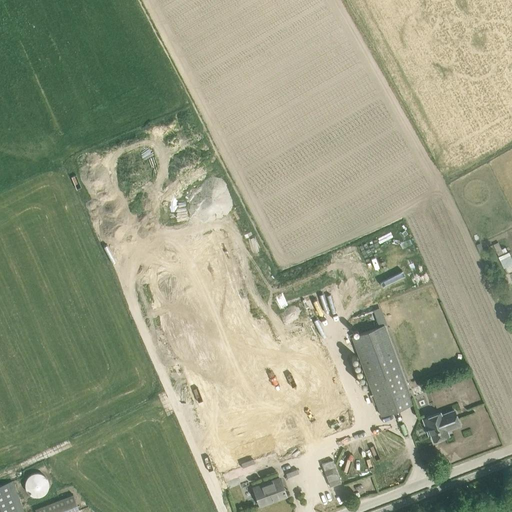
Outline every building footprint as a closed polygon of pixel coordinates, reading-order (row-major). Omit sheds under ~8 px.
[(171,261),(145,268),(180,390),(190,390),(191,369),(211,439),(213,439),(225,482),(237,483),(228,485),(229,488),(251,482),(252,465),(272,459),(277,477),(278,468),(275,458),(297,452),(232,225),(207,232),(254,395),(253,401),(245,401),(242,391),(243,366),(242,361),(241,377),(235,377),(234,371),(234,359),(198,232),(165,241),(171,261)] [(511,260),(506,248),(496,253),(503,267),(511,262),(511,260)] [(364,271),(340,272),(341,297),(365,297),(364,271)] [(509,289),(500,293),(510,316),(511,315),(511,294),(511,295),(509,289)] [(344,316),(381,415),(413,404),(384,325),(376,304),(344,316)] [(288,332),(319,435),(351,426),(350,420),(353,419),(349,408),(342,410),(316,324),(288,332)] [(297,399),(305,422),(312,419),(305,397),(297,399)] [(448,435),(446,429),(450,428),(459,424),(454,410),(441,415),(440,412),(425,418),(428,427),(426,428),(428,435),(430,434),(433,441),(435,440),(435,442),(438,442),(440,441),(441,439),(441,438),(448,435)] [(25,483),(24,485),(25,486),(25,487),(25,488),(25,489),(26,490),(26,491),(27,492),(28,493),(29,494),(31,495),(32,496),(33,496),(34,497),(37,497),(38,497),(40,496),(42,496),(43,495),(44,495),(44,494),(45,493),(46,492),(47,492),(47,491),(48,490),(48,489),(48,488),(49,487),(49,486),(49,485),(49,484),(49,482),(48,481),(48,480),(48,479),(47,478),(46,477),(45,476),(44,475),(42,474),(41,473),(39,473),(37,472),(35,473),(33,473),(31,474),(30,475),(29,475),(28,476),(27,478),(26,478),(26,479),(25,480),(25,481),(25,482),(25,483)] [(253,488),(256,496),(260,505),(260,504),(273,499),(273,500),(286,495),(280,478),(253,488)] [(20,511),(10,483),(0,486),(0,511),(20,511)] [(31,509),(32,511),(65,511),(76,508),(70,493),(31,509)]
